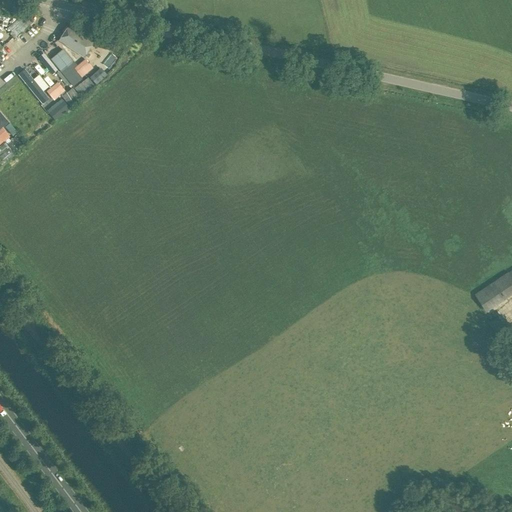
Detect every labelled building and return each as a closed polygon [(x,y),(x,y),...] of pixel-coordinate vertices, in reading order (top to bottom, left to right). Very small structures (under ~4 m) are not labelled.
[(15,34),(22,25),(13,18),(6,27),(15,34)] [(69,27),(59,40),(83,57),(93,44),(69,27)] [(44,50),(58,43),(55,38),(41,46),(44,50)] [(51,59),(73,85),(82,77),(73,66),(76,64),(72,60),(74,58),(65,47),(51,59)] [(43,54),(33,62),(46,78),(56,70),(43,54)] [(80,63),(87,72),(93,68),(85,58),(80,63)] [(87,72),(80,63),(74,67),(82,77),(87,72)] [(49,98),(24,69),(18,74),(43,103),(49,98)] [(104,76),(98,69),(89,77),(95,84),(104,76)] [(42,105),(16,74),(2,85),(22,110),(24,109),(32,119),(37,114),(35,112),(42,105)] [(82,97),(95,86),(88,77),(75,88),(82,97)] [(57,82),(52,86),(59,96),(64,92),(62,89),(57,82)] [(59,96),(52,86),(50,88),(46,91),(51,98),(54,100),(59,96)] [(80,98),(72,89),(62,97),(69,107),(80,98)] [(47,111),(55,120),(70,108),(62,98),(47,111)] [(12,135),(17,132),(10,123),(5,127),(12,135)] [(0,129),(0,137),(3,142),(9,137),(6,134),(2,128),(0,129)] [(14,137),(6,144),(13,152),(21,145),(14,137)] [(4,142),(0,145),(0,149),(0,150),(0,164),(1,165),(12,155),(12,152),(4,142)] [(511,269),(509,272),(475,294),(486,313),(511,295),(511,269)] [(511,333),(502,319),(490,326),(505,346),(511,341),(511,333)]
